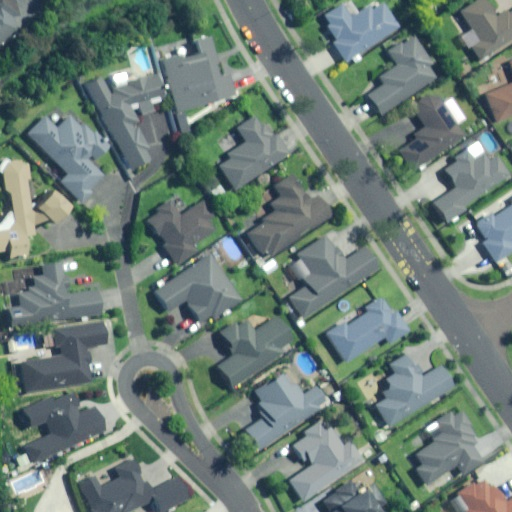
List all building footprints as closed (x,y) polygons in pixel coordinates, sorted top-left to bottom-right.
[(15,14),(11,0),(0,0),(0,38),(12,28),(9,16),(15,14)] [(503,9),(492,16),(480,0),(473,0),(455,13),(474,42),(465,48),(475,62),(511,37),(511,8),(506,12),(503,9)] [(340,64),(348,58),(352,64),(365,56),(361,50),(394,28),(377,2),(365,10),(364,8),(347,19),(337,5),(317,19),(331,41),(327,44),(340,64)] [(210,62),(203,38),(186,42),(190,54),(179,57),(179,55),(155,61),(170,113),(229,96),(219,60),(210,62)] [(427,63),(410,38),(398,46),(396,42),(382,51),(392,66),(375,78),(379,84),(362,96),(376,116),(431,78),(423,66),(427,63)] [(511,58),(503,62),(510,81),(479,94),(491,123),(511,114),(511,58)] [(119,78),(120,84),(112,86),(102,91),(94,78),(80,85),(125,172),(146,161),(137,144),(141,142),(125,110),(132,108),(135,117),(148,113),(146,104),(157,101),(149,75),(138,78),(137,73),(119,78)] [(406,136),(408,138),(394,148),(409,170),(459,137),(429,93),(407,109),(419,127),(406,136)] [(101,149),(66,114),(51,129),(40,118),(22,136),(62,175),(55,183),(76,204),(88,193),(85,190),(102,173),(90,161),(101,149)] [(484,127),(475,114),(468,119),(472,125),(466,129),(472,136),(484,127)] [(257,128),(250,117),(232,130),(241,143),(223,156),(226,160),(214,168),(230,191),(282,156),(261,125),(257,128)] [(504,147),(511,141),(511,138),(506,130),(497,136),(504,147)] [(441,224),(445,222),(447,225),(455,220),(453,216),(460,211),(458,208),(503,177),(490,157),(485,161),(472,142),(449,158),(451,162),(439,170),(451,188),(428,204),(441,224)] [(0,230),(0,250),(2,250),(4,260),(22,255),(18,238),(30,235),(27,226),(43,222),(45,224),(61,208),(45,192),(30,207),(27,208),(19,180),(26,178),(20,159),(5,163),(0,159),(0,187),(10,222),(6,229),(0,230)] [(303,200),(286,176),(270,187),(277,197),(266,204),(271,211),(256,221),(258,225),(243,234),(257,255),(263,252),(266,257),(325,217),(310,195),(303,200)] [(186,208),(177,194),(165,202),(153,209),(155,213),(143,221),(172,266),(193,252),(189,246),(211,231),(204,220),(208,217),(197,201),(186,208)] [(511,238),(511,195),(506,200),(509,205),(489,218),(487,215),(471,226),(481,241),(477,244),(490,264),(511,250),(506,243),(511,238)] [(339,262),(322,236),(292,257),(304,275),(298,280),(302,286),(284,299),(298,320),(374,269),(359,248),(339,262)] [(196,326),(207,318),(208,321),(237,302),(232,295),(205,255),(150,292),(164,313),(180,302),(196,326)] [(64,295),(61,276),(59,276),(57,263),(37,266),(38,276),(29,278),(30,288),(24,289),(24,292),(12,293),(14,309),(3,310),(5,326),(43,321),(43,323),(94,316),(91,291),(64,295)] [(386,313),(375,297),(358,308),(361,313),(342,326),(340,322),(321,334),(340,364),(379,338),(384,345),(404,332),(390,310),(386,313)] [(287,342),(271,318),(250,332),(240,318),(215,334),(229,355),(212,366),(226,389),(279,355),(275,349),(287,342)] [(47,330),(50,348),(52,348),(53,356),(47,357),(15,362),(20,394),(86,383),(83,364),(85,363),(82,349),(100,346),(96,323),(47,330)] [(414,380),(399,355),(384,365),(390,374),(380,380),(382,387),(378,400),(370,405),(383,428),(448,389),(434,367),(414,380)] [(255,401),(252,403),(256,409),(252,411),(258,420),(241,432),(255,452),(322,405),(310,387),(299,395),(292,385),(288,388),(278,373),(249,392),(255,401)] [(100,435),(95,423),(88,407),(74,413),(67,394),(47,402),(45,397),(16,409),(24,430),(41,423),(45,435),(19,445),(22,454),(11,459),(15,469),(100,435)] [(472,444),(469,439),(471,437),(464,426),(466,425),(457,412),(455,413),(447,418),(444,413),(428,423),(435,434),(427,440),(429,444),(411,455),(417,465),(410,470),(421,487),(452,467),(458,476),(478,463),(468,448),(468,447),(472,444)] [(319,432),(315,426),(286,446),(301,469),(283,481),(297,502),(358,462),(346,443),(339,447),(326,428),(319,432)] [(159,511),(182,501),(162,460),(135,474),(128,460),(111,469),(116,478),(95,488),(89,477),(73,484),(84,506),(81,507),(83,511),(126,511),(146,502),(150,511),(159,511)] [(471,486),(470,483),(465,486),(451,494),(461,510),(459,511),(511,511),(511,495),(498,504),(486,482),(483,484),(481,481),(471,486)] [(350,495),(343,485),(317,503),(323,511),(372,511),(382,505),(371,488),(362,494),(358,489),(350,495)]
